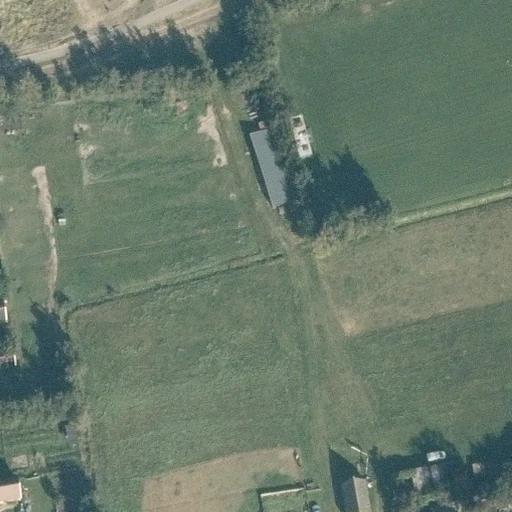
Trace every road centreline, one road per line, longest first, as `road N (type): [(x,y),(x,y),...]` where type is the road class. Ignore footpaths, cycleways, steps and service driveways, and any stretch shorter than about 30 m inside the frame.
road 1 (track): [(328,511),(301,290),(259,210),(216,95)]
road 2 (track): [(379,511),(372,446),(293,263)]
road 3 (track): [(122,49),(254,0)]
road 4 (track): [(0,81),(122,49)]
